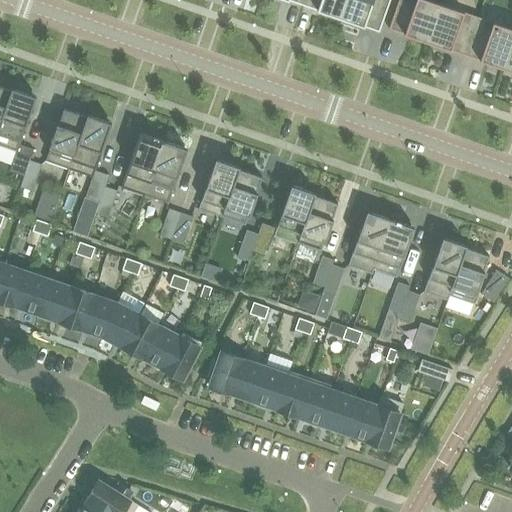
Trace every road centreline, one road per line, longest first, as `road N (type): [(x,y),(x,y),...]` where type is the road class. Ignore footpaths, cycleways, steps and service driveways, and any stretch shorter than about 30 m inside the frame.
road 1 (tertiary): [(511,174),(10,0)]
road 2 (residential): [(323,511),(335,493),(100,410)]
road 3 (residential): [(35,511),(100,410)]
